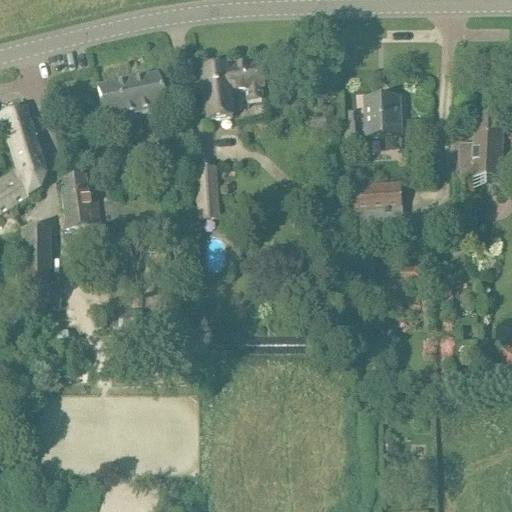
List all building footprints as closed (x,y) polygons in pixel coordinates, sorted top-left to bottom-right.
[(263,90),(261,64),(227,67),(227,66),(200,68),(204,112),(208,123),(231,120),(229,92),(247,91),(248,104),(261,103),(260,90),(263,90)] [(156,77),(98,90),(106,126),(165,113),(164,112),(172,110),(171,104),(163,106),(156,77)] [(331,91),(322,97),(328,105),(336,99),(331,91)] [(401,141),(400,101),(365,102),(366,142),(401,141)] [(26,110),(0,117),(0,122),(3,135),(0,135),(0,143),(2,152),(8,151),(14,175),(0,184),(0,219),(37,195),(44,177),(26,110)] [(345,148),(356,147),(354,115),(345,116),(346,127),(344,127),(345,148)] [(326,121),(327,135),(339,134),(339,120),(326,121)] [(502,181),(503,121),(475,120),(475,149),(462,149),(461,180),(502,181)] [(200,223),(216,222),(213,174),(197,175),(200,223)] [(85,180),(66,183),(59,184),(66,233),(100,228),(97,206),(88,207),(85,180)] [(354,190),(357,240),(403,238),(400,188),(354,190)] [(23,308),(50,308),(49,234),(21,234),(23,308)] [(324,255),(340,254),(340,244),(323,245),(324,255)] [(237,246),(230,253),(239,261),(246,254),(237,246)] [(423,285),(423,271),(401,271),(401,285),(423,285)] [(141,317),(105,319),(106,331),(142,329),(141,317)] [(67,335),(43,337),(44,350),(68,348),(67,335)] [(502,372),(511,371),(511,352),(502,352),(502,372)]
